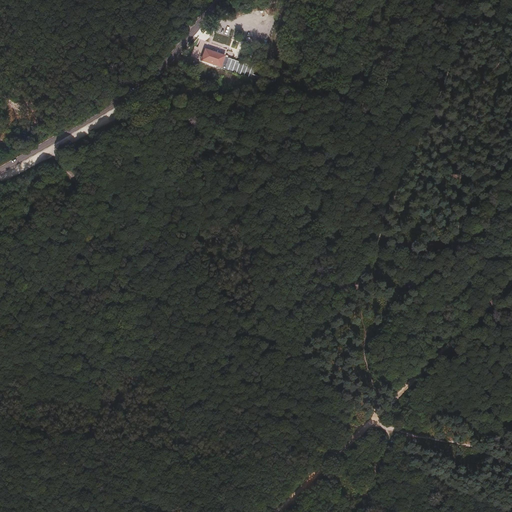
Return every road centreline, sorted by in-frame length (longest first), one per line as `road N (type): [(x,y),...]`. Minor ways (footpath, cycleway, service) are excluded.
road 1 (track): [(287,506),(511,288)]
road 2 (tertiary): [(220,0),(128,95),(0,169)]
